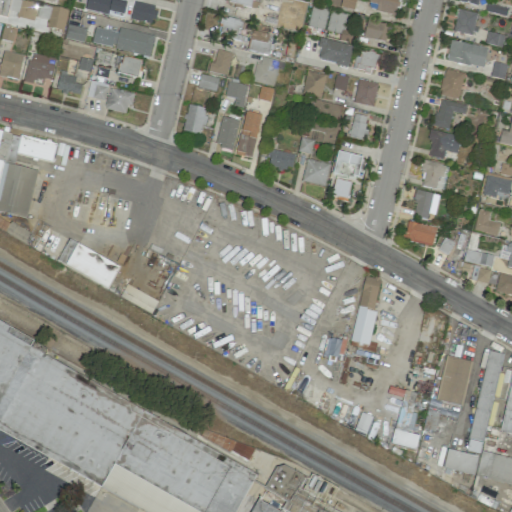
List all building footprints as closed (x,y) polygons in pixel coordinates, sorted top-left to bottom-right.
[(16,0),(0,0),(0,15),(6,17),(8,11),(18,13),(17,17),(33,21),(37,5),(16,0)] [(113,0),(86,0),(85,10),(123,18),(127,3),(113,0)] [(354,10),(355,0),(340,0),(339,7),(354,10)] [(394,15),(398,0),(369,0),(367,8),(394,15)] [(156,7),(134,1),(130,19),(152,24),(156,7)] [(485,11),(506,17),(508,9),(487,3),(485,11)] [(37,17),(48,19),(46,27),(62,31),(68,11),(40,4),(37,17)] [(327,9),(310,7),(307,28),(324,30),(327,9)] [(325,29),(341,33),(346,15),(331,10),(325,29)] [(453,32),(472,35),(476,13),(457,10),(453,32)] [(241,23),(224,17),(219,32),(236,37),(241,23)] [(389,26),(367,20),(363,36),(385,42),(389,26)] [(86,29),(67,25),(64,38),(83,42),(86,29)] [(0,39),(12,42),(15,30),(2,27),(0,38),(0,39)] [(91,44),(149,56),(154,36),(119,28),(118,33),(95,28),(91,44)] [(249,51),(269,54),(271,34),(251,32),(249,51)] [(504,36),(487,32),(484,43),(501,47),(504,36)] [(316,61),(347,67),(351,46),(320,40),(316,61)] [(483,68),(487,48),(450,40),(446,60),(483,68)] [(225,76),(231,54),(215,49),(209,72),(225,76)] [(0,67),(0,75),(17,80),(23,56),(4,51),(0,67)] [(376,73),(379,54),(357,51),(354,70),(376,73)] [(55,58),(30,53),(24,79),(50,84),(55,58)] [(117,72),(137,77),(141,61),(121,56),(117,72)] [(279,61),(258,56),(252,82),(273,86),(279,61)] [(490,76),(503,80),(506,65),(493,62),(490,76)] [(457,100),(463,74),(444,69),(438,95),(457,100)] [(302,95),(321,97),(324,74),(305,71),(302,95)] [(74,83),(75,75),(59,73),(56,91),(80,95),(81,84),(74,83)] [(197,87),(215,92),(218,79),(200,74),(197,87)] [(348,77),(336,75),(333,88),(345,91),(348,77)] [(353,102),(372,107),(377,84),(358,80),(353,102)] [(108,85),(90,81),(86,96),(103,101),(108,85)] [(247,86),(226,81),(222,95),(243,101),(247,86)] [(269,102),(272,89),(260,86),(257,99),(269,102)] [(105,110),(125,114),(126,106),(131,107),(133,93),(109,89),(105,110)] [(448,129),(452,112),(464,115),(466,105),(438,100),(433,126),(448,129)] [(182,132),(200,136),(206,109),(187,105),(182,132)] [(236,154),(252,157),(260,115),(244,112),(236,154)] [(367,117),(353,114),(348,137),(363,140),(367,117)] [(237,120),(220,118),(216,147),(233,149),(237,120)] [(501,130),(498,143),(511,145),(511,118),(510,118),(508,131),(501,130)] [(432,142),(428,156),(443,160),(445,151),(456,154),(460,137),(429,129),(426,140),(432,142)] [(312,140),(300,138),(298,152),(311,153),(312,140)] [(266,165),(290,171),(294,156),(271,149),(266,165)] [(364,158),(337,153),(332,175),(359,181),(364,158)] [(329,165),(307,159),(301,181),(324,187),(329,165)] [(438,176),(442,177),(445,166),(422,160),(419,171),(424,173),(421,186),(435,190),(438,176)] [(510,181),(486,176),(481,195),(506,201),(510,181)] [(351,182),(334,178),(331,195),(347,199),(351,182)] [(427,214),(435,215),(438,194),(416,191),(412,217),(427,219),(427,214)] [(489,213),(478,210),(473,230),(496,236),(500,223),(487,220),(489,213)] [(0,224),(0,230),(28,246),(33,236),(3,219),(0,224)] [(403,240),(431,247),(436,229),(408,221),(403,240)] [(453,242),(444,238),(438,250),(447,254),(453,242)] [(119,265),(67,241),(57,264),(109,288),(119,265)] [(463,262),(485,264),(486,253),(464,251),(463,262)] [(489,271),(480,269),(477,281),(486,283),(489,271)] [(495,292),(511,295),(511,276),(499,273),(495,292)] [(350,342),(368,346),(380,279),(363,276),(350,342)] [(157,301),(126,285),(119,297),(150,314),(157,301)] [(0,428),(20,440),(45,432),(48,440),(65,429),(68,439),(68,434),(90,434),(95,441),(94,427),(95,428),(101,446),(111,446),(111,424),(122,424),(129,412),(79,427),(76,415),(71,408),(50,395),(20,404),(20,356),(62,381),(62,360),(0,322),(0,428)] [(340,339),(325,337),(323,356),(338,358),(340,339)] [(468,451),(482,453),(500,354),(486,351),(468,451)] [(461,406),(471,361),(446,356),(436,401),(461,406)] [(511,434),(511,367),(511,368),(499,432),(511,434)] [(411,413),(416,393),(404,390),(395,427),(410,431),(410,433),(412,434),(416,414),(411,413)] [(235,511),(256,472),(160,425),(161,469),(157,476),(163,479),(163,490),(205,511),(235,511)] [(199,439),(249,459),(253,449),(204,429),(199,439)] [(418,434),(393,430),(390,446),(416,450),(418,434)] [(472,475),(477,457),(447,449),(443,467),(472,475)] [(511,484),(511,458),(481,452),(476,477),(511,484)] [(265,489),(293,501),(304,475),(275,463),(265,489)] [(201,511),(112,465),(100,489),(144,511),(201,511)] [(278,511),(278,510),(256,499),(250,511),(278,511)]
